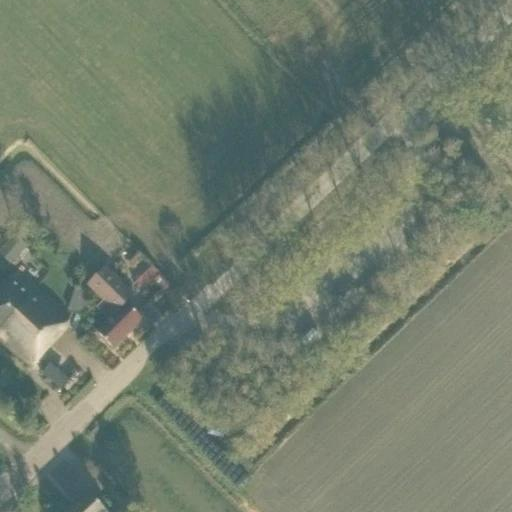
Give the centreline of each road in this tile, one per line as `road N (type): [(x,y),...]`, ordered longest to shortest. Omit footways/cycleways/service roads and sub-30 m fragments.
road 1 (unclassified): [(0,498),(511,13)]
road 2 (track): [(419,100),(511,206)]
